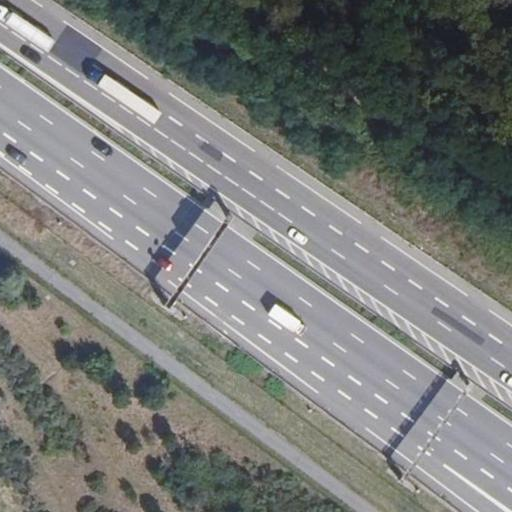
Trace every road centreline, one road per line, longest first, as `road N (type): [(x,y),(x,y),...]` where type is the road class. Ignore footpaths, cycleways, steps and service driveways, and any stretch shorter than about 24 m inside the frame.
road 1 (trunk): [(511,372),(0,22)]
road 2 (trunk): [(0,108),(448,428)]
road 3 (track): [(511,200),(224,0)]
